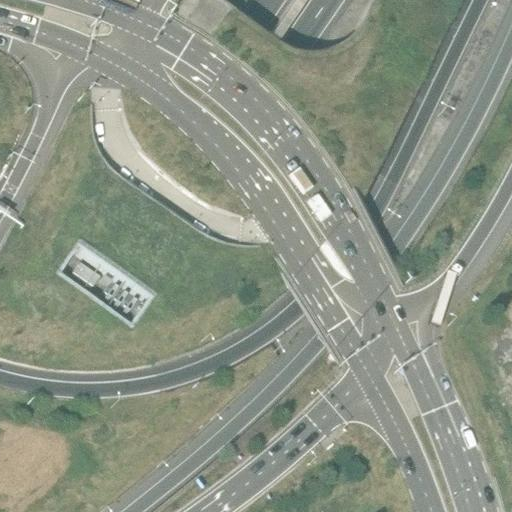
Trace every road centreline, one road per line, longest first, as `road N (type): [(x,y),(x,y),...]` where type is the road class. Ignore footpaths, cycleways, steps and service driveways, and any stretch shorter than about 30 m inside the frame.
road 1 (trunk): [(0,379),(78,388),(138,383),(222,355),(292,311),(376,205),(480,0)]
road 2 (trunk): [(129,511),(240,420),(348,310),(435,187),(511,37)]
road 3 (motorway): [(0,492),(331,0)]
road 4 (motorway): [(272,0),(0,387)]
road 5 (primary): [(89,54),(158,96),(232,169),(367,375)]
road 6 (primary): [(400,337),(324,193),(282,134),(207,66),(129,20)]
road 7 (trunk): [(208,0),(0,303)]
road 8 (trunk): [(211,511),(367,375)]
road 9 (trunk): [(400,337),(451,278),(511,183)]
road 10 (secondary): [(469,511),(400,337)]
road 11 (trunk): [(89,54),(66,77),(0,210)]
road 12 (secondary): [(367,375),(427,511)]
